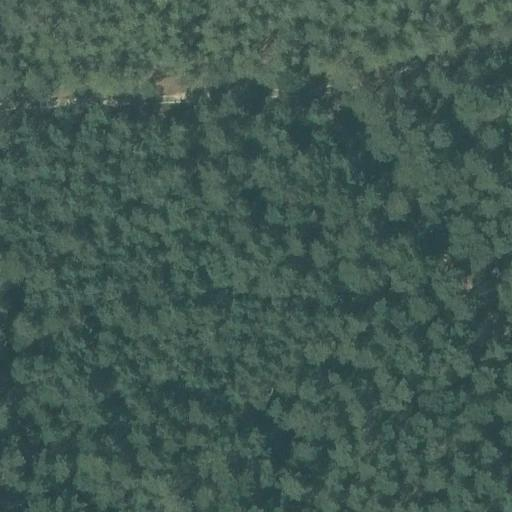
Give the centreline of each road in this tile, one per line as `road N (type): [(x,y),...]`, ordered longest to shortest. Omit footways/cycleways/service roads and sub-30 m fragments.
road 1 (track): [(511,48),(319,91),(0,102)]
road 2 (track): [(511,328),(319,91)]
